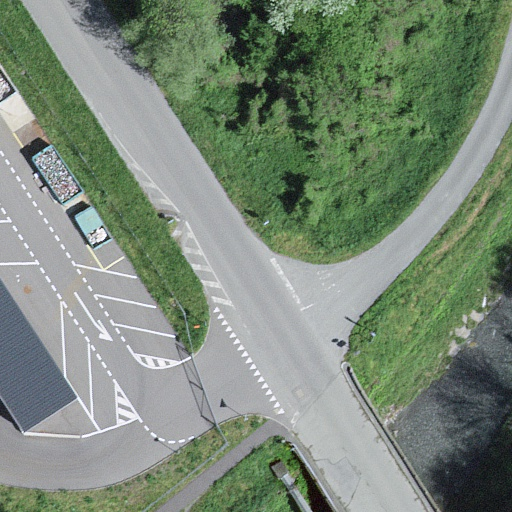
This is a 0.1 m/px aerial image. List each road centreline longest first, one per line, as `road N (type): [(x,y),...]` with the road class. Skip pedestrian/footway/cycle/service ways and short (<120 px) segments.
road 1 (unclassified): [(274,326),(65,0)]
road 2 (unclassified): [(511,65),(480,147),(437,209),(357,275),(274,326)]
road 3 (unclassified): [(139,511),(301,368)]
road 4 (unclassified): [(301,368),(391,511)]
